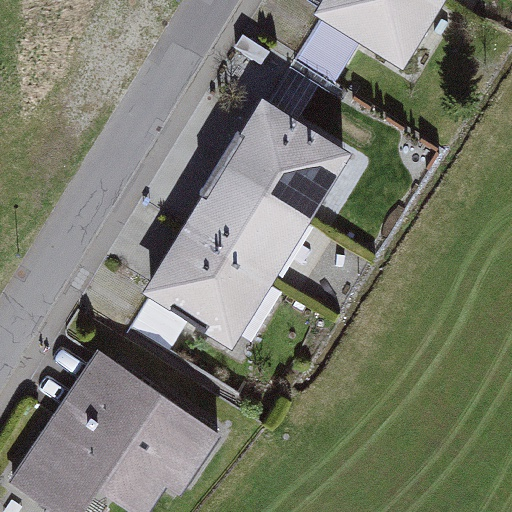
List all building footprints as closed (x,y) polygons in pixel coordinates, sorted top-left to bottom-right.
[(461,6),(450,0),(338,0),(330,14),(423,70),(461,6)] [(276,95),(231,169),(323,224),(342,236),(375,183),(356,171),(368,151),(276,95)] [(323,224),(231,169),(194,229),(287,284),(323,224)] [(287,284),(194,229),(157,291),(161,294),(136,335),(178,360),(202,320),(248,348),(287,284)] [(232,435),(112,352),(16,490),(48,511),(98,511),(115,489),(148,511),(160,511),(177,489),(189,497),(232,435)]
